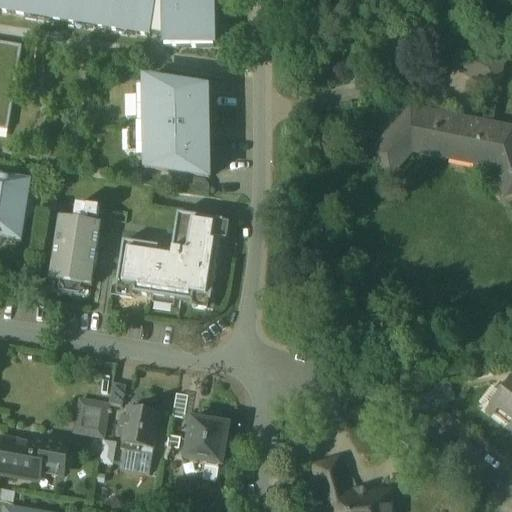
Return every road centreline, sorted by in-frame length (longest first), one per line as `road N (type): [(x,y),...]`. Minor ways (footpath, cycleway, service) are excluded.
road 1 (residential): [(257,0),(259,201),(247,334),(262,373)]
road 2 (residential): [(262,373),(363,385),(408,406),(511,486)]
road 3 (residential): [(0,330),(262,373)]
road 4 (residential): [(262,373),(266,511)]
